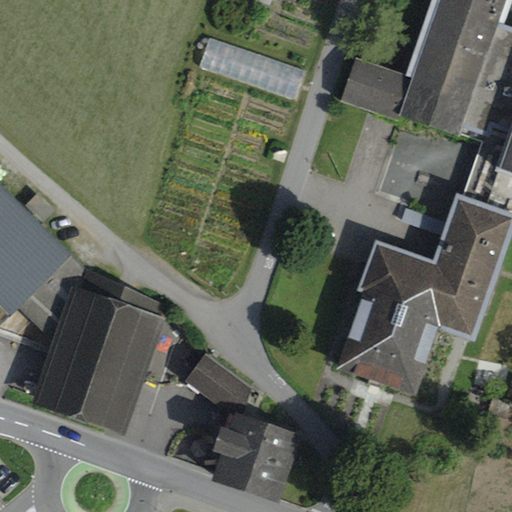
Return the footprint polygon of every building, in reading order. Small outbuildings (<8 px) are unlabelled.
[(438,268),(378,248),(338,370),(416,395),(436,333),(479,347),(511,245),(511,27),(504,25),(511,0),(441,0),(414,82),(360,65),(348,100),(405,118),(381,192),(455,216),(438,268)] [(210,29),(199,60),(296,94),(307,62),(210,29)] [(71,256),(0,187),(0,309),(10,319),(20,309),(71,256)] [(20,309),(53,342),(32,407),(126,438),(166,320),(160,318),(164,305),(89,272),(71,256),(20,309)] [(253,388),(207,354),(185,383),(231,417),(253,388)] [(303,437),(235,414),(229,432),(221,429),(213,454),(221,457),(212,483),(280,506),(303,437)]
